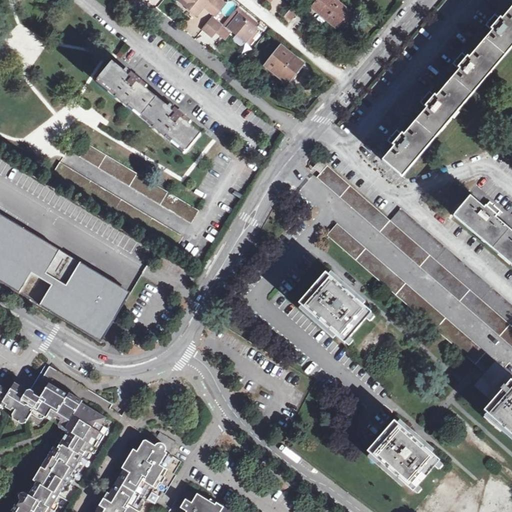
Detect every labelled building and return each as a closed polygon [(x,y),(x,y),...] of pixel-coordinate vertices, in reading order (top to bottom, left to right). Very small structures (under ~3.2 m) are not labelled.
[(205,0),(184,0),(183,2),(199,15),(206,7),(214,14),(216,15),(226,4),(220,0),(209,0),(208,2),(205,0)] [(333,0),(319,0),(313,8),(342,30),(353,15),(333,0)] [(239,4),(225,23),(233,30),(248,43),(260,27),(258,26),(261,21),(239,4)] [(398,176),(511,42),(511,4),(498,21),(494,18),(485,28),(489,32),(466,59),(462,56),(452,67),(457,71),(435,97),(430,92),(419,105),(424,109),(402,136),(397,132),(387,143),(392,147),(381,161),(398,176)] [(291,6),(285,16),(295,23),(302,13),(291,6)] [(218,31),(225,23),(216,15),(214,14),(202,28),(213,37),(218,31)] [(227,39),(233,30),(225,23),(218,31),(227,39)] [(307,63),(283,43),(266,65),(290,85),(307,63)] [(113,62),(98,81),(116,96),(114,98),(127,108),(129,107),(153,126),(152,129),(164,138),(166,136),(185,152),(200,133),(188,122),(190,120),(170,103),(167,107),(144,87),(147,84),(127,68),(125,71),(113,62)] [(72,142),(67,150),(191,224),(199,211),(88,144),(84,149),(72,142)] [(511,325),(391,221),(339,176),(321,160),(314,168),(320,174),(317,178),(511,346),(511,325)] [(60,162),(52,176),(176,250),(183,237),(60,162)] [(484,209),(470,197),(456,214),(511,261),(511,231),(496,218),(501,211),(490,202),(484,209)] [(391,221),(511,325),(511,306),(401,209),(391,221)] [(0,212),(0,279),(102,341),(131,293),(0,212)] [(337,224),(327,235),(475,365),(486,353),(337,224)] [(325,272),(299,303),(345,343),(372,312),(325,272)] [(475,365),(482,370),(492,358),(486,353),(475,365)] [(511,375),(492,358),(482,370),(485,373),(475,385),(492,401),(484,410),(511,434),(511,380),(511,379),(511,375)] [(43,511),(42,511),(46,505),(55,511),(58,507),(57,504),(55,503),(64,488),(68,491),(71,485),(63,480),(66,474),(75,479),(82,466),(79,463),(86,451),(89,452),(90,451),(93,446),(95,447),(103,434),(101,432),(104,427),(102,425),(106,418),(117,424),(122,416),(110,409),(112,405),(46,365),(32,390),(28,391),(15,383),(10,391),(0,385),(0,410),(1,410),(2,411),(7,408),(14,413),(13,415),(14,419),(20,423),(23,417),(27,420),(31,414),(41,419),(44,418),(45,416),(58,424),(59,427),(64,430),(66,434),(56,448),(53,447),(25,493),(21,493),(19,495),(20,499),(21,500),(25,502),(22,507),(18,505),(17,504),(13,511),(14,511),(43,511)] [(394,421),(368,451),(414,491),(440,461),(394,421)] [(93,446),(90,451),(95,454),(109,430),(104,427),(101,432),(103,434),(95,447),(93,446)] [(150,511),(159,498),(163,492),(165,493),(176,475),(174,474),(181,462),(171,456),(178,444),(160,432),(153,444),(145,440),(138,452),(134,452),(128,448),(124,454),(133,459),(130,463),(122,458),(118,463),(125,468),(126,471),(111,495),(109,496),(104,493),(101,498),(108,503),(105,507),(98,503),(95,508),(100,511),(99,511),(150,511)] [(63,480),(71,485),(75,479),(66,474),(63,480)] [(226,511),(221,508),(220,510),(216,507),(217,505),(210,502),(209,503),(184,489),(177,500),(183,504),(177,511),(226,511)]
